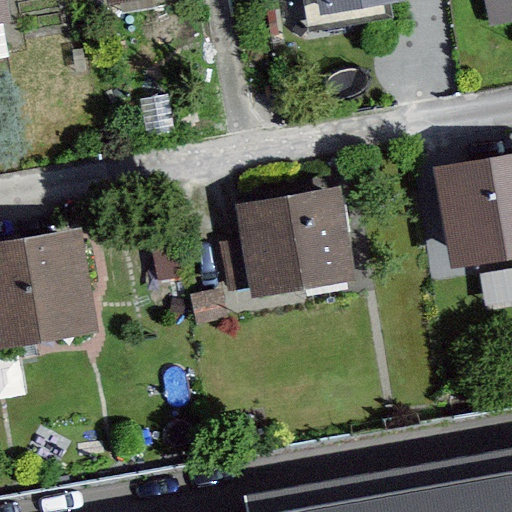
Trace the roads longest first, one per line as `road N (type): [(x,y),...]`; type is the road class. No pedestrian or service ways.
road 1 (residential): [(0,193),(511,105)]
road 2 (unknown): [(511,449),(190,511)]
